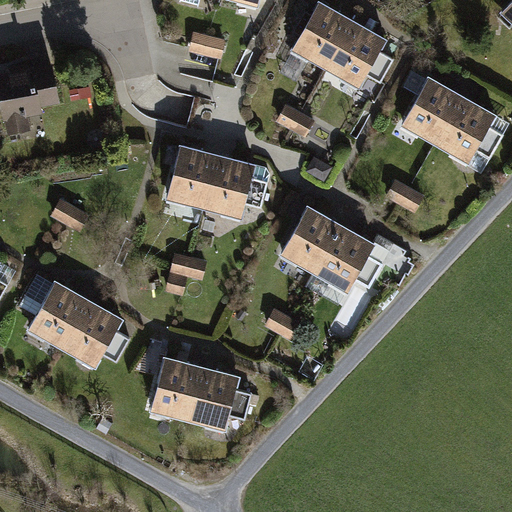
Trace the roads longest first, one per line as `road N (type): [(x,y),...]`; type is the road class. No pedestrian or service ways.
road 1 (track): [(216,510),(511,198)]
road 2 (residential): [(216,510),(0,390)]
road 3 (residential): [(0,37),(119,17)]
